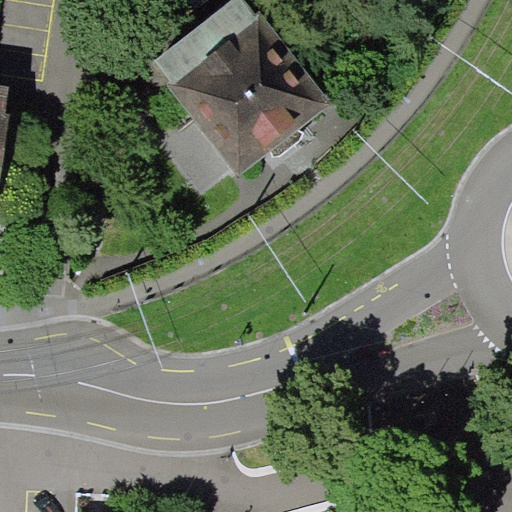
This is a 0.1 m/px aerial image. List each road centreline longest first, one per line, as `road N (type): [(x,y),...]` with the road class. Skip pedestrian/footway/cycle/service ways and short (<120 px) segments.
road 1 (primary): [(28,365),(62,393),(181,425),(235,420),(511,339)]
road 2 (primary): [(474,230),(409,290),(255,377),(188,385),(28,365)]
road 3 (residential): [(28,365),(85,0)]
